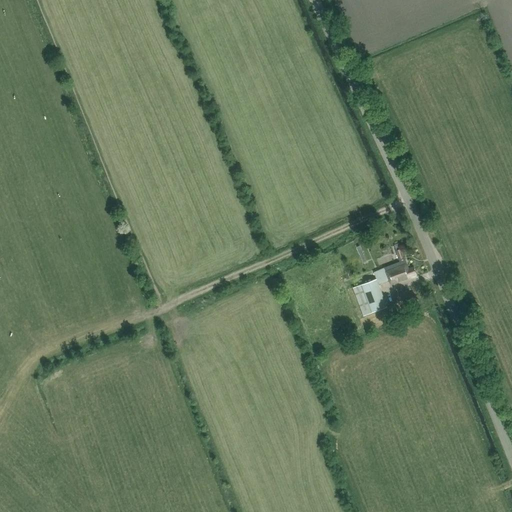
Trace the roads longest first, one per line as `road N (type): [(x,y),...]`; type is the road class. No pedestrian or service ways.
road 1 (unclassified): [(511,456),(318,0)]
road 2 (track): [(13,389),(42,356),(407,203)]
